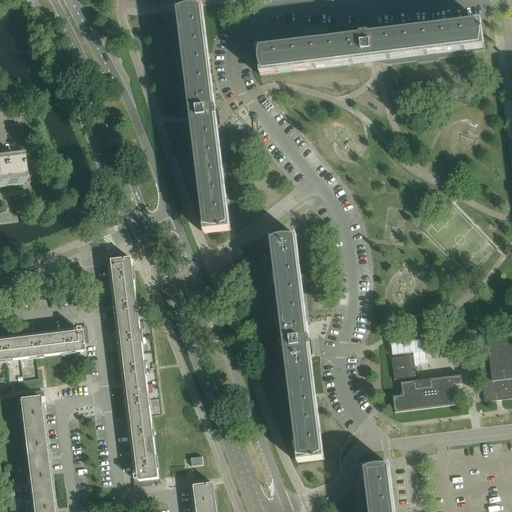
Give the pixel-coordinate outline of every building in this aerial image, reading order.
[(195,131),(193,131),(205,234),(230,231),(217,129),(218,129),(217,128),(202,8),(178,11),(180,25),(172,26),(179,77),(181,77),(183,95),(188,95),(192,123),(194,123),(195,131)] [(369,40),(361,41),(361,38),(258,51),(261,76),(373,62),(372,60),(376,59),(381,58),(381,61),(387,60),(388,65),(419,61),(419,63),(438,61),(438,59),(470,55),(470,50),(484,48),(481,24),(379,36),(378,36),(378,39),(374,39),(370,40),(370,37),(369,37),(369,40)] [(0,187),(23,185),(20,159),(0,161),(0,187)] [(286,362),(299,463),(323,460),(315,397),(315,395),(310,358),(301,282),(295,237),(271,240),(273,254),(266,255),(272,306),(274,306),(276,324),(279,324),(282,324),(285,352),(287,352),(288,360),(286,360),(286,362)] [(135,481),(136,488),(151,486),(150,481),(159,480),(159,479),(159,480),(151,417),(138,307),(132,260),(117,262),(117,259),(113,260),(113,262),(112,262),(112,263),(138,476),(134,476),(135,481)] [(0,342),(0,362),(82,352),(82,353),(83,352),(82,344),(87,343),(85,328),(78,329),(73,329),(74,334),(0,342)] [(477,339),(485,403),(511,399),(511,336),(488,339),(488,338),(477,339)] [(427,340),(391,344),(393,356),(413,354),(415,366),(427,364),(425,352),(429,352),(427,340)] [(461,377),(416,382),(413,356),(392,359),(394,381),(407,379),(408,383),(401,384),(403,396),(393,398),(395,414),(458,406),(455,386),(462,385),(461,377)] [(52,511),(39,405),(38,399),(38,398),(21,400),(18,401),(19,401),(26,464),(32,511),(52,511)] [(191,459),(192,468),(204,466),(203,458),(191,459)] [(394,511),(389,466),(364,469),(366,483),(359,484),(362,511),(394,511)] [(217,511),(215,490),(214,486),(214,485),(199,487),(199,485),(195,485),(196,487),(194,487),(194,488),(197,511),(217,511)]
